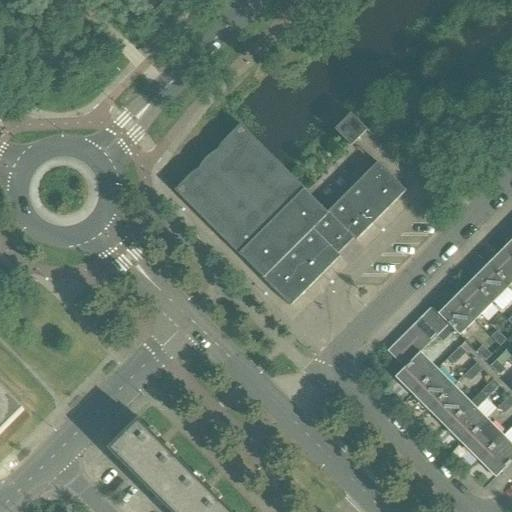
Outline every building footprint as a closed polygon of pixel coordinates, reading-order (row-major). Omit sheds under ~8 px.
[(367,131),(351,115),(334,131),(350,147),(367,131)] [(354,239),(327,214),(306,192),(240,126),(221,145),(217,151),(214,153),(212,154),(208,157),(206,159),(204,161),(201,165),(200,167),(198,170),(192,173),(174,192),(240,258),(241,257),(262,278),(262,279),(290,307),(340,258),(338,255),(354,239)] [(327,214),(354,239),(356,241),(406,192),(377,163),(327,214)] [(511,240),(503,250),(511,259),(511,240)] [(511,259),(503,250),(486,267),(508,288),(511,284),(511,259)] [(486,267),(469,284),(491,305),(508,288),(486,267)] [(469,284),(453,300),(475,321),(491,305),(469,284)] [(448,325),(454,331),(459,337),(475,321),(453,300),(438,315),(448,325)] [(431,308),(422,317),(439,334),(448,325),(438,315),(431,308)] [(422,317),(414,326),(431,343),(436,337),(439,334),(422,317)] [(448,325),(439,334),(436,337),(442,343),(454,331),(448,325)] [(414,326),(405,335),(422,352),(431,343),(414,326)] [(491,338),(500,347),(506,341),(497,332),(491,338)] [(405,335),(396,343),(413,360),(420,354),(422,352),(405,335)] [(387,352),(404,369),(413,360),(396,343),(387,352)] [(466,353),(460,347),(451,356),(457,362),(466,353)] [(482,347),(476,353),(485,362),(491,356),(482,347)] [(395,378),(412,395),(437,370),(420,354),(413,360),(404,369),(395,378)] [(490,367),(499,376),(505,370),(496,361),(490,367)] [(482,370),(476,364),(467,372),(473,379),(482,370)] [(412,395),(429,412),(453,387),(437,370),(412,395)] [(498,386),(492,380),(483,389),(489,395),(498,386)] [(0,434),(24,411),(20,408),(0,387),(0,434)] [(429,412),(445,428),(470,403),(453,387),(429,412)] [(511,405),(511,399),(509,397),(500,406),(506,412),(511,405)] [(445,428),(462,445),(486,420),(470,403),(445,428)] [(228,511),(137,420),(108,450),(169,511),(228,511)] [(462,445),(478,461),(503,437),(486,420),(462,445)] [(511,445),(503,437),(478,461),(495,478),(511,461),(511,445)]
